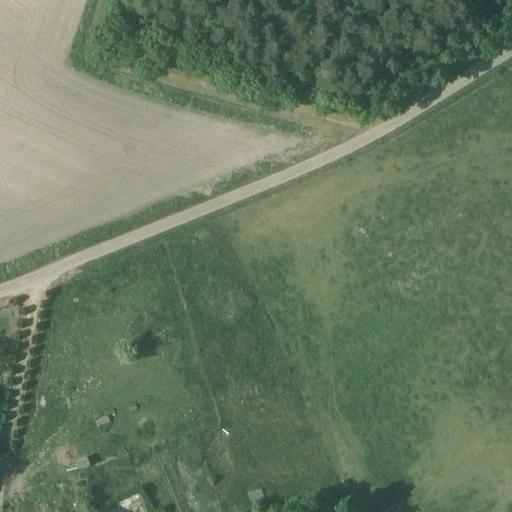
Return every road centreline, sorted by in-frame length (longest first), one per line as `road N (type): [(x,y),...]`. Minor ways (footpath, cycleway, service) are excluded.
road 1 (unclassified): [(0,298),(350,145),(511,46)]
road 2 (track): [(372,133),(95,52)]
road 3 (track): [(37,284),(0,482)]
